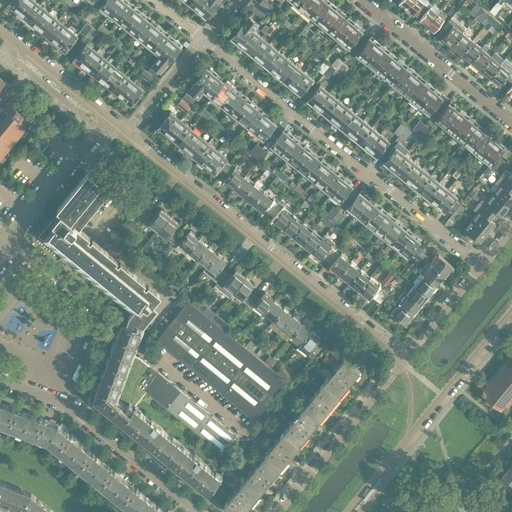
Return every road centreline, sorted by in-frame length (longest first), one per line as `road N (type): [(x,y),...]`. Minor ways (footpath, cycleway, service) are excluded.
road 1 (residential): [(403,359),(128,132)]
road 2 (residential): [(481,264),(203,42)]
road 3 (residential): [(348,511),(511,313)]
road 4 (residential): [(199,511),(64,402),(0,379)]
road 5 (residential): [(361,0),(511,123)]
road 6 (residential): [(12,242),(108,117)]
road 7 (residential): [(403,359),(305,478)]
road 8 (residential): [(12,242),(97,310),(102,331),(114,340)]
road 9 (residential): [(108,117),(0,28)]
road 10 (residential): [(481,264),(403,359)]
